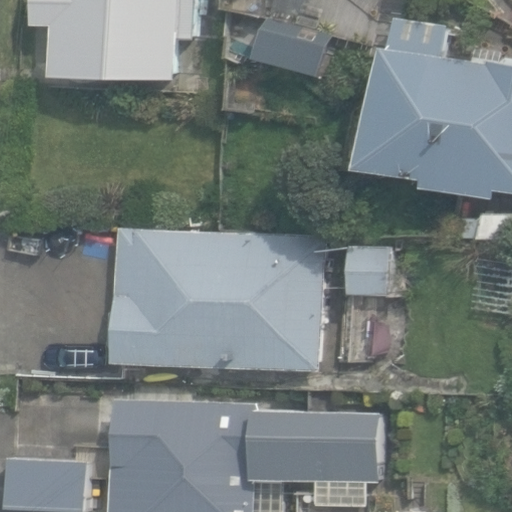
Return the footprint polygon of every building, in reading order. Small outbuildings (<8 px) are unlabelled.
[(57,66),(179,72),(181,33),(201,34),(202,0),(39,0),(39,15),(59,16),(57,66)] [(391,41),(384,39),(363,157),(430,170),(429,177),(499,190),(501,182),(511,184),(511,51),(510,51),(511,45),(479,39),(476,52),(453,47),(458,23),(396,11),(391,41)] [(327,366),(332,231),(122,222),(117,358),(327,366)] [(398,243),(354,241),(352,287),(376,288),(376,295),(396,296),(398,243)] [(263,396),(117,390),(112,511),(287,511),(289,475),(320,476),(319,500),(369,502),(370,476),(384,477),(387,404),(263,400),(263,396)] [(90,508),(93,457),(10,453),(7,504),(90,508)]
